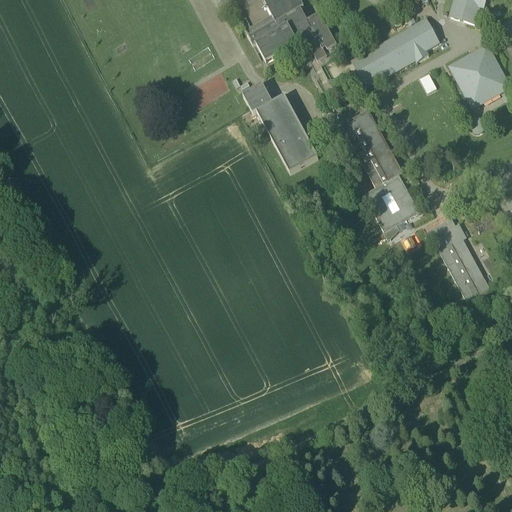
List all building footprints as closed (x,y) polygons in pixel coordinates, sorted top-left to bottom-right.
[(230,0),(226,2),(247,42),(273,28),(270,22),(248,33),(230,0)] [(304,42),(316,66),(326,61),(321,53),(326,51),(327,53),(335,49),(319,18),(307,25),(300,12),(302,12),(295,0),(258,0),(270,22),(273,28),(247,42),(251,50),(256,48),(265,65),(297,48),(296,46),(293,40),(300,35),(304,42)] [(451,0),(446,20),(470,27),(475,10),(479,11),(482,0),(451,0)] [(357,76),(365,90),(413,63),(414,65),(426,58),(423,53),(435,46),(423,25),(400,39),(402,42),(369,60),(353,68),(357,75),(357,76)] [(293,40),(296,46),(304,42),(300,35),(293,40)] [(451,69),(473,109),(509,89),(487,49),(451,69)] [(427,94),(436,90),(429,75),(419,79),(427,94)] [(263,91),(257,94),(267,112),(273,109),(263,91)] [(257,118),(267,112),(257,94),(243,102),(253,120),(257,118)] [(284,103),(273,109),(267,112),(257,118),(291,178),(318,163),(307,144),(284,103)] [(459,111),(470,131),(472,134),(476,136),(480,135),(484,131),(484,126),(483,122),(480,120),(475,120),(472,121),(465,108),(459,111)] [(391,165),(396,163),(369,114),(364,116),(391,165)] [(348,140),(376,191),(382,200),(391,195),(400,213),(391,218),(397,228),(419,216),(399,178),(403,176),(396,163),(391,165),(364,116),(342,128),(345,134),(344,134),(348,141),(348,140)] [(346,177),(353,192),(362,187),(354,173),(346,177)] [(352,193),(356,201),(364,197),(368,195),(364,186),(362,187),(353,192),(352,193)] [(397,228),(391,218),(382,200),(376,191),(368,195),(364,197),(384,235),(397,228)] [(440,255),(467,305),(480,297),(481,298),(490,293),(462,243),(466,241),(459,228),(456,229),(451,221),(444,225),(429,233),(435,245),(440,254),(440,255)] [(400,233),(397,228),(384,235),(388,243),(391,241),(400,233)]
